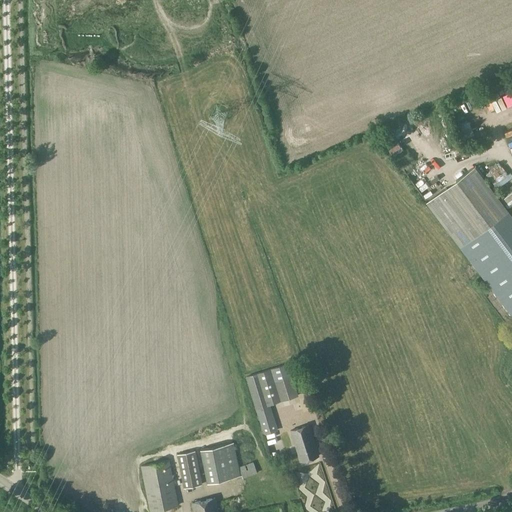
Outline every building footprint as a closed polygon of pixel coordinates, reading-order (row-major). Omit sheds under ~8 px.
[(511,316),(511,216),(474,167),(426,203),(491,288),(511,316)] [(269,404),(298,396),(288,364),(246,377),(264,434),(277,430),(269,404)] [(300,462),(318,456),(309,425),(290,431),(300,462)] [(242,478),(257,473),(253,462),(238,468),(233,442),(200,449),(207,483),(242,476),(242,478)] [(184,488),(202,484),(195,450),(177,454),(184,488)] [(150,511),(178,505),(169,460),(141,466),(150,511)] [(193,511),(217,511),(215,498),(191,503),(193,511)]
